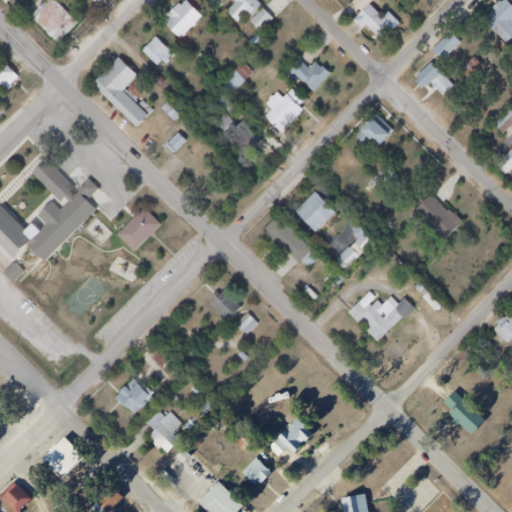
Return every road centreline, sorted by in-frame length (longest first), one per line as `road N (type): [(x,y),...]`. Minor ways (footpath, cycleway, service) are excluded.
road 1 (tertiary): [(491,511),(0,18)]
road 2 (residential): [(0,466),(477,0)]
road 3 (residential): [(281,511),(511,277)]
road 4 (residential): [(511,199),(307,0)]
road 5 (residential): [(163,511),(0,348)]
road 6 (residential): [(0,152),(150,0)]
